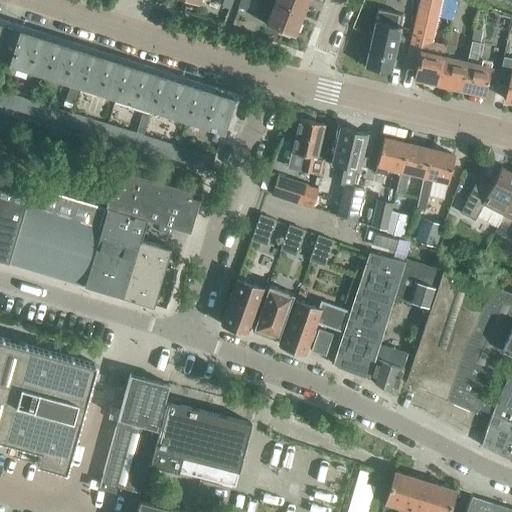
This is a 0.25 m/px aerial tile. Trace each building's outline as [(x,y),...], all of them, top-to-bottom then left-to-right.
[(232,0),(223,0),(221,6),(230,9),(232,0)] [(240,0),(238,7),(246,10),(249,0),(240,0)] [(275,0),(274,4),(302,15),(307,0),(275,0)] [(422,0),(419,13),(436,17),(439,0),(422,0)] [(302,15),(274,4),(266,24),(294,35),(302,15)] [(378,8),(375,22),(400,27),(402,14),(378,8)] [(400,27),(375,22),(365,66),(390,72),(400,27)] [(473,28),(470,41),(471,41),(480,43),(482,30),(473,28)] [(9,63),(45,74),(55,41),(20,30),(9,63)] [(419,51),(413,77),(437,83),(445,46),(430,43),(432,32),(424,30),(419,51)] [(445,46),(437,83),(460,88),(466,62),(451,59),(456,37),(448,36),(445,46)] [(45,74),(80,86),(91,52),(55,41),(45,74)] [(466,62),(460,88),(484,94),(490,68),(478,65),(483,44),(480,43),(471,41),(466,62)] [(80,86),(116,97),(126,63),(91,52),(80,86)] [(511,60),(503,58),(498,81),(507,83),(504,98),(511,100),(511,60)] [(116,97),(151,108),(162,75),(126,63),(116,97)] [(151,108),(187,119),(197,86),(162,75),(151,108)] [(197,86),(187,119),(222,131),(233,97),(197,86)] [(69,89),(63,107),(71,109),(72,104),(74,105),(78,92),(69,89)] [(0,92),(0,103),(32,114),(36,101),(1,90),(0,92)] [(32,114),(68,125),(72,112),(36,101),(32,114)] [(68,125),(103,136),(107,123),(72,112),(68,125)] [(139,148),(143,135),(149,116),(142,113),(136,132),(107,123),(103,136),(139,148)] [(299,118),(291,150),(305,154),(301,169),(312,172),(324,123),(299,118)] [(366,133),(339,126),(331,162),(344,165),(339,183),(343,184),(336,214),(356,219),(363,189),(352,186),(356,168),(357,169),(366,133)] [(139,148),(174,159),(178,146),(143,135),(139,148)] [(388,166),(400,169),(407,143),(383,137),(375,172),(386,175),(388,166)] [(410,171),(424,175),(431,149),(407,143),(400,169),(401,169),(396,191),(405,193),(410,171)] [(178,146),(174,159),(210,170),(214,157),(178,146)] [(431,149),(424,175),(419,197),(416,207),(425,210),(433,177),(448,181),(454,154),(431,149)] [(476,216),(496,226),(495,229),(495,230),(503,214),(511,218),(511,171),(501,166),(489,188),(475,182),(460,212),(475,219),(476,216)] [(105,206),(107,207),(132,214),(131,216),(146,220),(147,219),(187,231),(190,231),(190,230),(189,230),(193,218),(194,217),(192,217),(195,206),(197,207),(197,206),(196,206),(200,194),(201,194),(201,193),(200,193),(117,168),(105,206)] [(0,258),(8,261),(31,184),(0,174),(0,258)] [(310,206),(315,191),(316,187),(277,174),(271,193),(310,206)] [(31,184),(8,261),(82,283),(100,226),(105,207),(31,184)] [(315,191),(310,206),(313,209),(324,212),(329,195),(315,191)] [(393,204),(377,200),(371,225),(386,230),(393,204)] [(132,214),(107,207),(84,285),(153,305),(170,248),(141,239),(146,220),(131,216),(132,214)] [(261,214),(252,239),(266,244),(275,219),(261,214)] [(416,239),(422,241),(434,245),(441,225),(423,219),(416,239)] [(391,223),(388,229),(398,233),(400,226),(391,223)] [(290,225),(281,249),(295,254),(304,230),(290,225)] [(319,235),(310,259),(324,265),(333,240),(319,235)] [(332,363),(369,377),(374,359),(404,261),(369,251),(332,363)] [(396,297),(426,306),(436,273),(406,264),(396,297)] [(405,382),(446,399),(464,345),(476,324),(489,284),(443,269),(405,382)] [(222,323),(230,326),(247,332),(263,287),(238,278),(222,323)] [(294,293),(268,284),(252,329),(277,338),(294,293)] [(446,399),(476,412),(478,408),(481,400),(501,353),(503,350),(501,349),(502,348),(511,322),(511,291),(489,284),(476,324),(464,345),(446,399)] [(319,307),(296,299),(280,344),(305,353),(316,322),(341,330),(349,310),(321,300),(319,307)] [(511,322),(502,348),(511,353),(511,322)] [(318,328),(311,350),(325,355),(332,333),(318,328)] [(0,439),(39,450),(36,463),(66,471),(92,381),(95,382),(97,373),(94,372),(97,364),(19,342),(20,339),(10,337),(9,339),(0,336),(0,439)] [(370,377),(395,394),(403,368),(408,354),(380,345),(375,359),(370,377)] [(481,445),(494,451),(498,429),(505,420),(509,411),(511,412),(511,365),(495,404),(494,406),(481,400),(478,408),(492,413),(488,424),(481,445)] [(138,498),(164,400),(169,384),(130,373),(99,487),(138,498)] [(166,400),(150,463),(235,485),(251,422),(166,400)] [(504,456),(511,459),(511,422),(505,420),(498,429),(494,451),(504,456)] [(358,467),(350,511),(369,511),(375,482),(368,481),(370,469),(358,467)] [(408,511),(409,509),(418,478),(394,471),(385,502),(399,506),(397,511),(408,511)] [(409,509),(418,511),(421,511),(431,482),(418,478),(409,509)] [(431,482),(421,511),(448,511),(455,489),(431,482)] [(480,511),(511,511),(511,508),(492,502),(473,496),(471,495),(465,511),(479,511),(480,511)]
